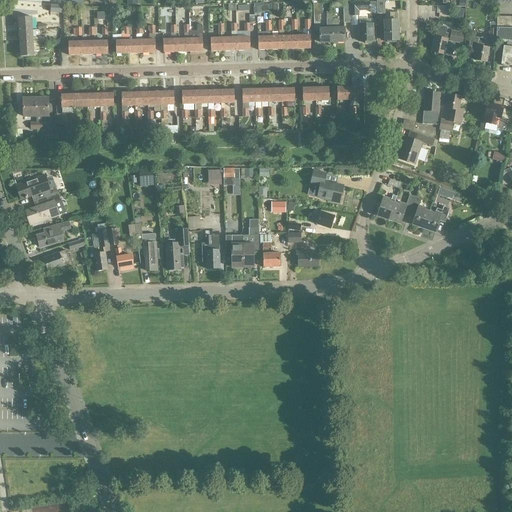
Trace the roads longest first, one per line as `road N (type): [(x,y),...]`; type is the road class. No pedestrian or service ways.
road 1 (residential): [(406,69),(372,63),(0,76)]
road 2 (residential): [(32,297),(333,287)]
road 3 (residential): [(113,511),(32,297)]
road 4 (residential): [(345,511),(333,287)]
road 5 (residential): [(373,274),(361,221),(406,69)]
road 6 (residential): [(373,274),(511,215)]
